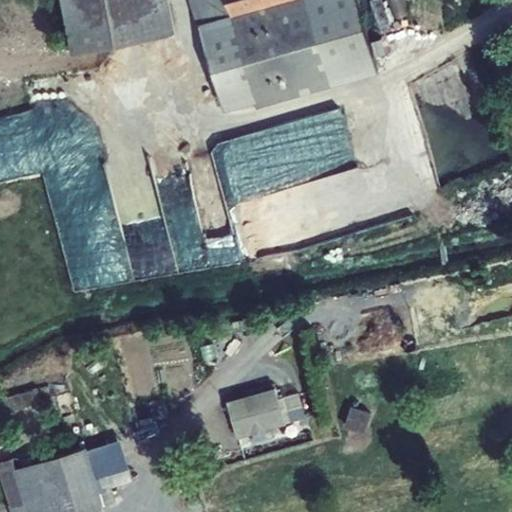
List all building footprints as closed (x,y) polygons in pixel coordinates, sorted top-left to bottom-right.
[(69,0),(81,68),(177,49),(167,0),(69,0)] [(222,118),(256,109),(234,26),(228,0),(192,0),(193,1),(187,2),(196,36),(198,35),(222,118)] [(228,0),(234,26),(306,5),(304,0),(228,0)] [(304,0),(306,5),(234,26),(256,109),(257,115),(375,81),(352,0),(304,0)] [(73,255),(77,285),(144,274),(140,247),(124,249),(117,206),(94,209),(100,251),(73,255)] [(210,227),(212,241),(189,245),(193,263),(241,254),(236,223),(210,227)] [(0,420),(40,408),(34,389),(0,399),(0,420)] [(280,394),(233,409),(244,443),(291,428),(280,394)] [(368,430),(377,410),(358,402),(350,421),(368,430)] [(18,511),(104,511),(110,511),(92,451),(22,471),(19,461),(4,465),(18,511)]
